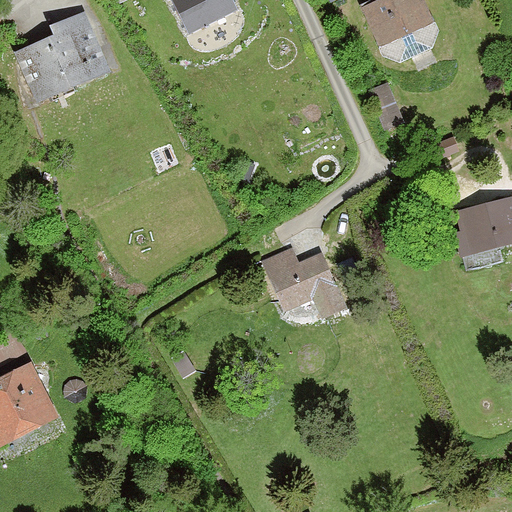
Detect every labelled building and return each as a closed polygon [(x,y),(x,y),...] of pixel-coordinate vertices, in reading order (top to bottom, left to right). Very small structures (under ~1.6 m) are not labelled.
[(232,13),(226,0),(178,0),(192,31),(232,13)] [(376,26),(393,66),(442,45),(425,5),(376,26)] [(11,56),(32,109),(111,77),(86,15),(48,31),(52,40),(11,56)] [(511,195),(450,214),(466,266),(511,252),(511,195)] [(296,246),(259,263),(287,324),(316,311),(324,328),(353,315),(326,256),(304,266),(296,246)] [(30,367),(0,380),(0,452),(58,425),(30,367)]
